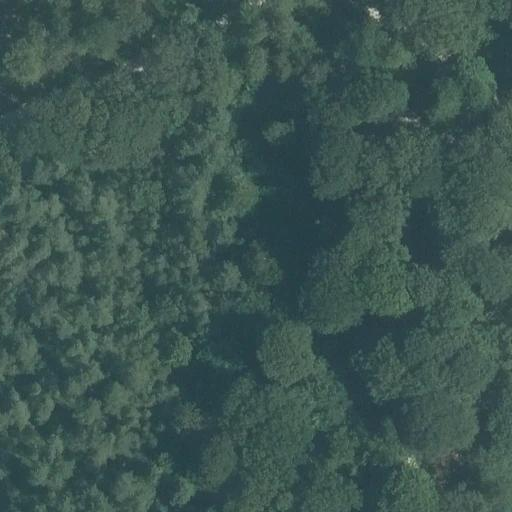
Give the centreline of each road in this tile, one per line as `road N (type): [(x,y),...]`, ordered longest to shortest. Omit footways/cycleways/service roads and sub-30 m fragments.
road 1 (track): [(409,178),(403,327),(414,511)]
road 2 (track): [(251,0),(0,113)]
road 3 (track): [(511,119),(452,84),(371,0)]
road 4 (track): [(369,0),(403,120),(409,178)]
road 5 (track): [(409,178),(452,141),(511,120)]
